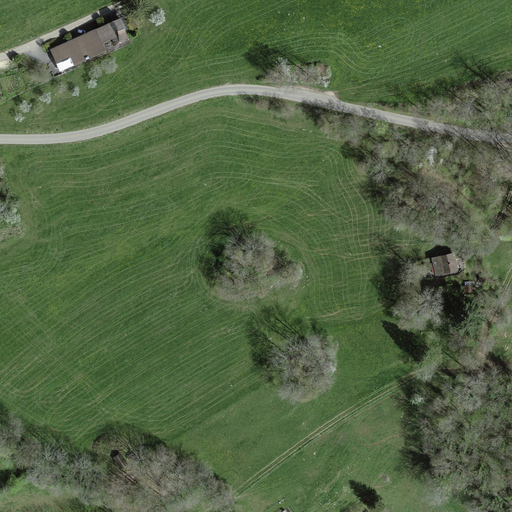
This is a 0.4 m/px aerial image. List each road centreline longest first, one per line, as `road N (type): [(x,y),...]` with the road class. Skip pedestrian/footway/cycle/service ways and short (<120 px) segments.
road 1 (unclassified): [(0,142),(66,139),(221,91),(292,95),(459,135),(511,139)]
road 2 (residential): [(0,58),(114,7)]
